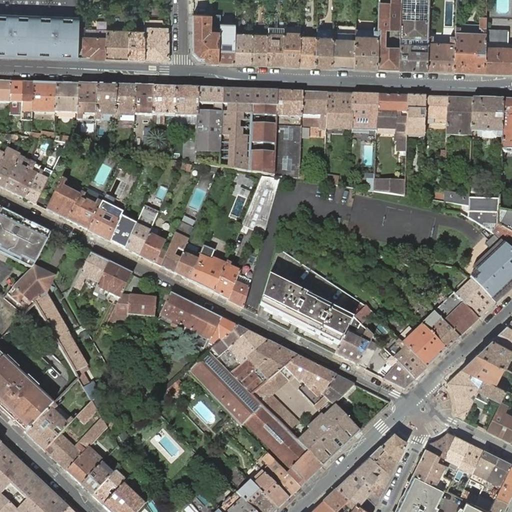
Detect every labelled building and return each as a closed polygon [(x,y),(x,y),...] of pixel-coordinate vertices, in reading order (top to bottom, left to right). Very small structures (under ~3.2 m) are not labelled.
[(377,69),(399,69),(400,43),(400,38),(400,0),(378,0),(378,27),(378,30),(377,69)] [(413,70),(427,70),(428,44),(428,42),(428,39),(428,35),(428,28),(428,17),(429,11),(429,0),(400,0),(400,38),(400,43),(399,69),(413,70)] [(73,17),(0,14),(0,54),(71,57),(78,57),(80,17),(73,17)] [(198,62),(218,63),(219,32),(210,32),(211,15),(193,14),(194,56),(198,62)] [(455,43),(454,71),(485,72),(485,46),(485,32),(486,27),(486,16),(480,16),(480,24),(480,27),(481,27),(481,32),(460,31),(460,26),(456,26),(455,28),(455,31),(455,36),(455,43)] [(460,26),(460,31),(481,32),(481,27),(480,27),(480,24),(462,23),(461,24),(460,25),(460,26)] [(144,31),(144,60),(168,61),(168,28),(163,28),(163,32),(148,32),(148,27),(144,27),(144,31)] [(354,68),(377,69),(378,30),(378,27),(373,27),(373,30),(373,36),(355,35),(355,39),(354,68)] [(106,59),(128,59),(129,30),(106,29),(106,38),(106,59)] [(128,59),(144,60),(144,31),(129,30),(128,59)] [(218,63),(234,63),(235,33),(219,32),(218,63)] [(267,64),(283,65),(284,33),(268,32),(268,34),(267,64)] [(332,67),(354,68),(355,39),(355,35),(355,33),(345,33),(343,33),(338,32),(333,32),(333,36),(333,38),(332,67)] [(505,47),(506,33),(485,32),(485,46),(505,47)] [(234,63),(250,64),(252,34),(235,33),(234,63)] [(283,65),(299,66),(300,35),(300,33),(284,33),(283,65)] [(250,64),(267,64),(268,34),(252,34),(250,64)] [(299,66),(316,66),(317,36),(300,35),(299,66)] [(427,70),(454,71),(455,43),(455,36),(450,36),(449,43),(432,42),(432,35),(428,35),(428,39),(428,42),(428,44),(427,70)] [(316,66),(332,67),(333,38),(333,36),(317,36),(316,66)] [(94,58),(106,59),(106,38),(84,38),(83,54),(86,54),(91,55),(94,54),(94,57),(94,58)] [(485,46),(485,72),(511,73),(511,46),(505,47),(485,46)] [(11,82),(0,81),(0,102),(10,103),(11,82)] [(22,83),(11,82),(10,103),(10,110),(21,110),(21,103),(22,83)] [(33,83),(22,83),(21,103),(21,110),(21,112),(24,112),(32,112),(32,104),(33,83)] [(56,84),(33,83),(32,104),(32,112),(55,112),(56,84)] [(78,85),(56,84),(55,112),(77,113),(78,85)] [(97,85),(78,85),(77,113),(77,120),(81,120),(81,115),(94,115),(96,115),(97,85)] [(96,115),(96,120),(100,121),(115,121),(115,116),(116,86),(97,85),(96,115)] [(134,87),(116,86),(115,116),(115,121),(118,121),(130,122),(133,122),(133,117),(133,116),(134,87)] [(153,87),(134,87),(133,116),(152,117),(153,87)] [(175,88),(153,87),(152,117),(152,124),(164,124),(164,117),(174,117),(175,88)] [(198,89),(175,88),(174,117),(197,118),(197,113),(197,104),(198,89)] [(222,90),(198,89),(197,104),(212,105),(212,114),(197,113),(197,118),(195,141),(195,155),(219,156),(222,90)] [(263,174),(273,176),(276,117),(277,92),(222,90),(219,156),(219,168),(234,170),(263,174)] [(278,177),(280,177),(298,179),(299,170),(301,118),(301,116),(302,93),(277,92),(276,117),(273,176),(278,177)] [(319,130),(326,130),(327,94),(302,93),(301,116),(301,118),(301,126),(319,127),(319,130)] [(327,94),(326,130),(337,130),(337,129),(340,130),(351,130),(352,95),(327,94)] [(352,95),(351,130),(360,130),(360,118),(376,118),(377,96),(352,95)] [(400,96),(377,96),(376,118),(376,126),(376,129),(395,130),(395,142),(397,142),(397,152),(406,152),(406,136),(407,97),(400,96)] [(407,97),(406,136),(423,137),(425,98),(407,97)] [(447,98),(425,98),(423,137),(423,142),(424,142),(446,142),(446,138),(447,98)] [(472,99),(447,98),(446,138),(448,138),(449,137),(449,135),(471,136),(471,132),(472,99)] [(478,99),(472,99),(471,132),(477,132),(477,137),(481,137),(481,132),(496,133),(496,138),(501,138),(501,133),(502,100),(478,99)] [(511,100),(502,100),(501,133),(501,138),(500,152),(511,152),(511,100)] [(360,118),(360,130),(376,131),(376,129),(376,126),(376,118),(360,118)] [(183,141),(182,162),(194,164),(195,155),(195,141),(183,141)] [(3,155),(0,162),(0,188),(4,190),(16,164),(7,160),(9,156),(4,153),(3,155)] [(16,164),(4,190),(14,195),(30,163),(27,161),(20,158),(16,164)] [(30,163),(14,195),(25,201),(41,168),(37,166),(34,165),(30,163)] [(45,170),(41,168),(25,201),(36,206),(48,181),(41,177),(44,172),(45,170)] [(322,174),(299,170),(298,179),(322,182),(322,174)] [(257,233),(264,236),(280,177),(278,177),(273,176),(263,174),(239,232),(245,234),(246,235),(248,229),(257,233)] [(322,174),(322,182),(336,184),(337,176),(322,174)] [(365,189),(373,191),(374,179),(366,178),(365,189)] [(374,179),(373,191),(404,196),(404,183),(374,178),(374,179)] [(61,179),(46,211),(67,222),(80,196),(80,194),(82,190),(66,182),(61,179)] [(444,195),(444,202),(445,203),(466,206),(468,207),(469,198),(469,196),(444,192),(444,195)] [(429,193),(428,200),(444,202),(444,195),(429,193)] [(80,196),(67,222),(87,232),(100,205),(100,204),(97,202),(93,200),(89,198),(84,196),(80,194),(80,196)] [(493,234),(511,250),(511,233),(498,225),(498,211),(498,200),(469,198),(468,207),(466,206),(465,217),(492,233),(493,234)] [(100,205),(87,232),(109,243),(120,218),(121,216),(100,205)] [(49,237),(50,235),(16,217),(1,210),(0,212),(49,237)] [(511,213),(498,211),(498,225),(511,233),(511,213)] [(35,265),(49,237),(0,212),(0,251),(20,261),(21,259),(34,265),(35,265)] [(120,218),(109,243),(118,247),(125,250),(136,226),(120,218)] [(136,226),(125,250),(138,257),(148,236),(149,233),(152,227),(145,224),(143,223),(138,221),(136,226)] [(166,253),(160,268),(174,275),(182,256),(184,251),(193,229),(193,226),(181,221),(179,223),(166,253)] [(254,239),(262,242),(264,236),(257,233),(254,239)] [(473,283),(495,304),(511,287),(511,250),(493,234),(483,244),(489,251),(472,268),(480,276),(473,283)] [(148,236),(138,257),(154,265),(160,268),(166,253),(160,251),(163,243),(148,236)] [(194,268),(189,282),(213,294),(225,266),(226,262),(215,257),(214,260),(211,258),(214,251),(203,246),(199,257),(197,262),(194,268)] [(182,256),(174,275),(189,282),(194,268),(197,262),(199,257),(184,251),(182,256)] [(108,263),(90,254),(80,275),(74,288),(80,290),(83,284),(82,282),(85,277),(99,284),(108,263)] [(32,269),(34,268),(34,265),(21,259),(20,261),(19,263),(32,269)] [(213,294),(227,301),(235,284),(238,277),(239,273),(231,270),(233,263),(227,260),(227,261),(225,266),(213,294)] [(132,275),(108,263),(99,284),(96,289),(93,295),(97,297),(101,290),(112,296),(119,300),(121,296),(132,275)] [(28,312),(35,304),(34,303),(45,295),(52,282),(54,278),(34,268),(32,269),(14,288),(7,295),(28,312)] [(227,301),(243,309),(248,289),(250,282),(238,277),(235,284),(227,301)] [(276,281),(268,277),(259,306),(266,309),(339,346),(346,332),(350,324),(353,319),(276,281)] [(479,320),(495,304),(493,304),(473,283),(468,287),(463,292),(461,294),(460,292),(459,291),(457,293),(455,291),(453,293),(453,294),(463,304),(479,320)] [(185,328),(196,307),(171,294),(160,316),(158,321),(183,333),(185,328)] [(459,338),(479,320),(463,304),(453,294),(433,313),(434,314),(443,323),(459,338)] [(75,374),(78,379),(84,389),(92,384),(88,376),(84,369),(87,367),(45,295),(34,303),(35,304),(75,374)] [(126,315),(154,318),(156,299),(129,297),(121,296),(119,300),(109,322),(125,323),(126,315)] [(366,306),(365,306),(354,317),(361,324),(373,313),(366,306)] [(210,341),(221,319),(196,307),(185,328),(181,337),(206,350),(209,344),(210,341)] [(446,351),(459,338),(443,323),(434,314),(422,326),(446,351)] [(210,341),(209,344),(211,345),(219,339),(222,342),(237,327),(221,319),(210,341)] [(426,369),(446,351),(422,326),(414,333),(412,335),(403,344),(426,369)] [(511,328),(507,326),(492,340),(511,349),(511,328)] [(209,353),(216,360),(220,357),(228,350),(248,333),(237,327),(222,342),(212,349),(209,353)] [(412,335),(414,333),(409,328),(397,339),(399,341),(403,344),(412,335)] [(357,366),(366,349),(372,337),(366,331),(362,340),(351,334),(346,332),(339,346),(334,355),(357,366)] [(240,366),(267,342),(248,333),(228,350),(220,357),(216,360),(230,375),(240,366)] [(510,358),(511,359),(511,349),(492,340),(477,354),(504,368),(505,368),(510,358)] [(415,380),(426,369),(403,344),(399,341),(396,344),(397,344),(388,352),(392,357),(393,358),(415,380)] [(271,379),(297,357),(267,342),(240,366),(230,375),(216,360),(209,353),(189,374),(241,427),(245,423),(262,406),(251,395),(271,379)] [(366,349),(357,366),(365,370),(374,352),(366,349)] [(0,405),(17,422),(28,432),(54,405),(43,394),(0,353),(0,405)] [(484,380),(495,385),(504,368),(477,354),(461,369),(484,380)] [(319,413),(330,402),(327,399),(323,395),(336,376),(312,365),(297,357),(271,379),(251,395),(262,406),(288,433),(298,423),(272,396),(289,383),(296,375),(305,384),(298,391),(319,413)] [(404,390),(415,380),(393,358),(392,357),(388,362),(392,366),(394,367),(383,379),(404,390)] [(478,391),(484,380),(461,369),(447,383),(452,389),(455,396),(456,402),(456,408),(456,415),(464,419),(474,399),(478,391)] [(333,406),(354,385),(336,376),(323,395),(327,399),(330,402),(333,406)] [(500,401),(505,390),(495,385),(484,380),(478,391),(474,399),(486,405),(490,397),(500,401)] [(92,402),(96,409),(105,404),(93,383),(92,384),(84,389),(92,402)] [(169,398),(181,388),(175,383),(164,392),(169,398)] [(500,401),(486,430),(509,442),(511,436),(511,414),(511,411),(511,406),(507,404),(510,399),(511,397),(511,393),(505,390),(500,401)] [(26,435),(44,452),(60,435),(76,418),(78,416),(76,413),(71,418),(65,424),(53,411),(57,407),(58,406),(63,401),(60,398),(54,405),(28,432),(26,435)] [(88,449),(107,429),(106,427),(103,421),(97,412),(96,409),(92,402),(78,416),(76,418),(84,426),(94,415),(98,421),(78,444),(74,448),(65,439),(65,440),(60,435),(44,452),(49,457),(66,473),(86,451),(88,449)] [(0,410),(6,416),(26,435),(28,432),(17,422),(0,405),(0,410)] [(71,418),(58,406),(57,407),(53,411),(65,424),(71,418)] [(300,488),(323,467),(309,453),(297,442),(290,434),(288,433),(262,406),(245,423),(292,471),(288,475),(300,488)] [(323,467),(359,432),(334,407),(323,418),(321,416),(307,428),(309,431),(297,442),(309,453),(323,467)] [(103,421),(106,427),(113,424),(109,417),(103,421)] [(381,445),(398,460),(407,441),(400,437),(394,432),(381,445)] [(428,443),(425,448),(439,455),(444,458),(455,436),(447,432),(443,436),(441,438),(436,440),(428,443)] [(469,443),(455,436),(444,458),(448,460),(458,465),(469,443)] [(458,465),(456,470),(454,475),(458,476),(462,467),(472,472),(483,450),(469,443),(458,465)] [(0,444),(0,482),(19,462),(0,444)] [(369,456),(391,475),(398,460),(381,445),(369,456)] [(418,464),(413,474),(443,489),(446,491),(448,487),(453,477),(454,475),(456,470),(453,469),(450,475),(449,474),(446,480),(440,476),(445,465),(442,463),(439,462),(440,460),(438,459),(439,455),(425,448),(418,464)] [(103,463),(88,449),(86,451),(66,473),(81,486),(103,463)] [(483,450),(472,472),(469,478),(484,485),(487,479),(498,457),(483,450)] [(288,499),(300,488),(288,475),(268,455),(262,460),(268,466),(270,466),(271,465),(272,467),(275,470),(279,473),(273,478),(270,475),(267,473),(265,475),(288,499)] [(369,456),(351,474),(370,491),(379,499),(385,486),(388,480),(391,475),(369,456)] [(496,495),(508,502),(511,493),(511,464),(498,457),(487,479),(484,485),(481,491),(485,493),(491,481),(501,486),(496,495)] [(0,482),(0,511),(27,511),(49,490),(19,462),(0,482)] [(109,478),(115,472),(104,462),(103,463),(81,486),(91,497),(109,478)] [(277,510),(288,499),(265,475),(262,472),(258,476),(259,477),(252,484),(277,510)] [(349,498),(356,503),(358,505),(365,497),(375,506),(379,499),(370,491),(351,474),(336,487),(349,498)] [(394,511),(432,511),(435,505),(443,489),(413,474),(403,493),(401,497),(399,499),(398,505),(394,511)] [(124,485),(129,479),(126,476),(120,481),(124,485)] [(91,497),(103,507),(120,489),(109,478),(91,497)] [(253,511),(274,511),(277,510),(252,484),(249,482),(235,494),(241,499),(253,511)] [(107,511),(138,511),(145,506),(123,485),(120,489),(103,507),(107,511)] [(336,487),(323,499),(336,511),(345,502),(348,505),(352,508),(356,503),(349,498),(336,487)] [(462,494),(448,487),(446,491),(460,498),(462,494)] [(64,511),(68,508),(49,490),(27,511),(64,511)] [(463,491),(462,494),(460,498),(466,501),(474,505),(477,498),(463,491)] [(253,511),(241,499),(235,494),(231,498),(229,498),(223,504),(222,507),(228,511),(227,511),(223,511),(221,509),(219,507),(216,509),(218,511),(253,511)] [(488,511),(502,511),(508,502),(496,495),(491,505),(488,511)] [(477,498),(474,505),(488,511),(491,505),(477,498)] [(310,511),(338,511),(336,511),(323,499),(323,500),(310,511)] [(145,506),(138,511),(159,511),(150,500),(145,506)] [(488,511),(474,505),(466,501),(463,507),(460,511),(488,511)] [(367,511),(358,505),(356,503),(352,508),(349,511),(343,511),(342,511),(367,511)]
